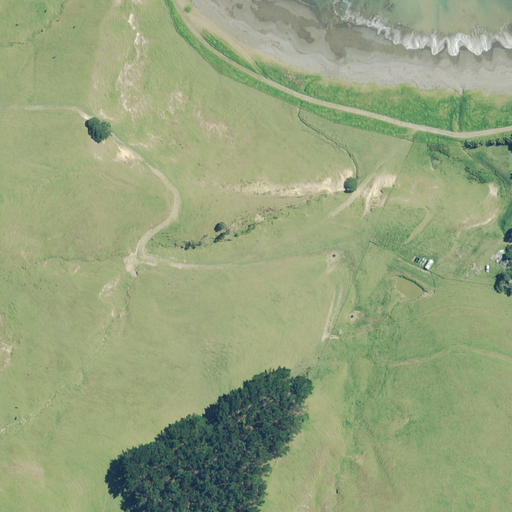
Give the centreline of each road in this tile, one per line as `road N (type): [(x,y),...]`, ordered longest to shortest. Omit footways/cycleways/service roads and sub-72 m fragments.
road 1 (track): [(511,251),(435,257),(368,239),(340,253),(254,266),(143,258),(145,235),(172,217),(171,188),(148,164),(76,108),(0,111)]
road 2 (track): [(174,0),(224,58),(308,97),(460,133),(511,126)]
road 3 (track): [(402,120),(343,201),(226,266)]
